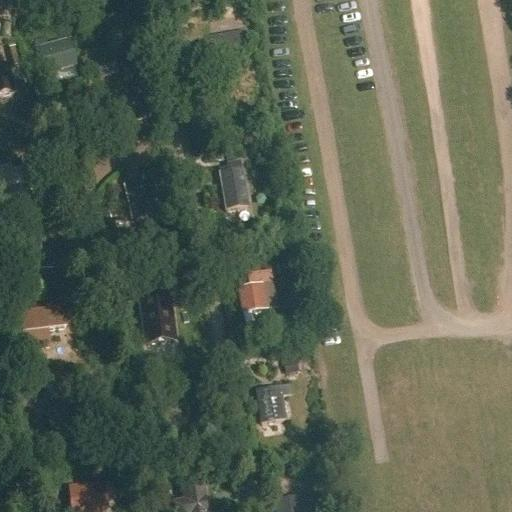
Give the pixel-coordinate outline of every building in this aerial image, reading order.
[(199,50),(203,78),(224,75),(219,40),(210,41),(211,48),(199,50)] [(37,44),(46,76),(75,68),(68,44),(47,50),(45,42),(37,44)] [(115,67),(107,70),(110,79),(118,77),(115,67)] [(0,100),(15,97),(8,71),(0,72),(0,100)] [(110,97),(116,127),(147,120),(141,90),(110,97)] [(236,171),(219,174),(220,180),(217,181),(218,188),(221,187),(226,214),(246,211),(240,175),(236,175),(236,171)] [(0,199),(21,195),(17,181),(21,180),(20,174),(0,179),(0,199)] [(147,194),(145,185),(124,189),(131,222),(160,216),(155,192),(147,194)] [(18,244),(19,254),(24,254),(26,274),(32,274),(32,275),(35,275),(35,273),(51,272),(48,242),(18,244)] [(170,243),(158,246),(160,259),(173,256),(170,243)] [(127,298),(140,297),(137,281),(125,282),(127,298)] [(272,293),(270,282),(254,285),(255,290),(238,293),(243,317),(265,313),(276,311),(272,293)] [(138,306),(143,345),(170,342),(164,303),(138,306)] [(62,312),(20,316),(24,353),(49,350),(47,333),(65,331),(62,312)] [(284,366),(286,378),(294,376),(292,364),(284,366)] [(290,399),(288,389),(256,395),(261,428),(285,424),(281,401),(290,399)] [(47,412),(52,441),(71,438),(68,418),(73,418),(71,408),(47,412)] [(173,422),(160,425),(163,443),(177,440),(179,455),(193,453),(186,413),(171,416),(173,422)] [(106,500),(105,489),(104,488),(68,491),(70,511),(99,511),(98,501),(106,500)] [(174,509),(174,511),(203,511),(202,504),(201,505),(199,493),(184,495),(186,507),(174,509)] [(306,511),(311,511),(308,499),(275,506),(276,511),(306,511)]
